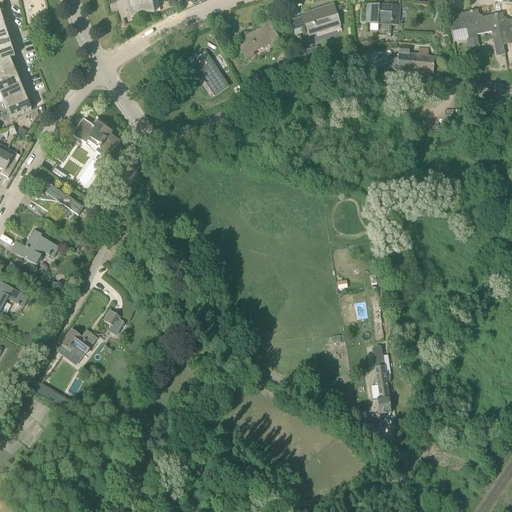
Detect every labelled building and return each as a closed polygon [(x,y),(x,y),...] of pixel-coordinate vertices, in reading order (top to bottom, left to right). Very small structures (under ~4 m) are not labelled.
[(152,5),(151,0),(128,0),(130,9),(152,5)] [(400,6),(367,4),(366,24),(398,26),(400,6)] [(152,5),(130,9),(132,18),(154,14),(152,5)] [(340,27),(333,5),(302,15),(306,28),(312,26),(315,35),(340,27)] [(468,49),(479,47),(476,36),(471,12),(454,16),(452,8),(446,9),(452,40),(453,43),(466,40),(468,49)] [(496,57),(505,55),(501,39),(496,15),(479,19),(477,11),(471,12),(476,36),(491,33),(496,57)] [(511,19),(504,22),(502,14),(496,15),(501,39),(511,36),(511,19)] [(246,42),(239,46),(245,60),(253,56),(252,53),(269,45),(271,48),(280,43),(269,21),(260,25),(262,29),(244,38),(246,42)] [(303,34),(302,28),(293,31),(295,38),(300,37),(299,35),(303,34)] [(0,43),(9,40),(6,32),(0,33),(0,43)] [(0,53),(12,50),(9,40),(0,43),(0,53)] [(410,47),(399,46),(398,59),(390,58),(389,71),(411,73),(412,56),(409,55),(410,47)] [(321,59),(317,48),(303,52),(308,63),(321,59)] [(411,73),(433,75),(434,57),(428,57),(429,49),(419,48),(418,56),(412,56),(411,73)] [(0,63),(10,60),(15,58),(12,50),(0,53),(0,63)] [(353,55),(354,61),(367,58),(366,52),(353,55)] [(225,83),(205,53),(179,66),(183,74),(195,68),(212,92),(225,83)] [(0,73),(13,68),(10,60),(0,63),(0,73)] [(0,84),(17,77),(13,68),(0,73),(0,84)] [(0,94),(20,85),(17,77),(0,84),(0,94)] [(0,94),(3,103),(24,94),(20,85),(0,94)] [(7,111),(27,102),(24,94),(3,103),(7,111)] [(11,120),(31,111),(27,102),(7,111),(11,120)] [(73,136),(86,145),(90,139),(100,146),(95,153),(107,161),(120,142),(110,135),(112,133),(96,122),(93,127),(84,121),(73,136)] [(17,135),(13,127),(8,129),(11,137),(17,135)] [(72,149),(65,144),(55,160),(62,164),(72,149)] [(0,174),(8,179),(20,157),(8,150),(0,163),(0,169),(2,171),(0,173),(0,174)] [(64,182),(67,177),(54,168),(51,173),(64,182)] [(48,213),(54,202),(58,203),(78,216),(84,208),(51,186),(45,194),(45,201),(27,199),(48,213)] [(16,243),(11,253),(36,266),(43,253),(53,259),(59,248),(41,238),(42,236),(34,231),(30,238),(31,239),(26,249),(16,243)] [(17,266),(10,263),(8,268),(14,272),(17,266)] [(0,312),(1,312),(5,303),(7,300),(23,309),(29,298),(0,282),(0,312)] [(55,293),(58,284),(51,282),(48,291),(55,293)] [(105,322),(111,326),(107,332),(115,338),(125,324),(117,319),(119,317),(111,312),(105,322)] [(82,338),(71,329),(61,343),(63,344),(57,351),(65,357),(67,355),(70,350),(72,352),(73,350),(80,356),(81,354),(84,356),(97,339),(88,331),(82,338)] [(19,344),(26,348),(31,338),(25,334),(19,344)] [(377,384),(386,382),(390,382),(389,375),(384,347),(372,349),(377,384)] [(32,353),(24,348),(19,358),(27,362),(32,353)] [(192,360),(197,354),(190,348),(185,355),(192,360)] [(380,399),(377,399),(379,416),(391,414),(386,382),(377,384),(380,399)] [(49,389),(44,398),(57,405),(62,396),(49,389)] [(281,495),(290,488),(285,483),(276,491),(281,495)]
